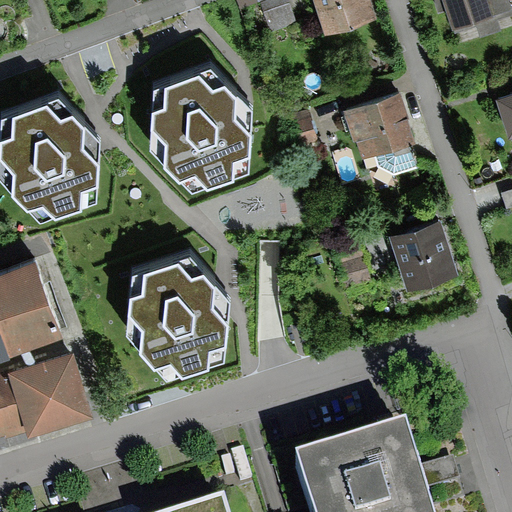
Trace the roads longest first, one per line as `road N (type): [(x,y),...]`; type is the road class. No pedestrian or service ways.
road 1 (residential): [(0,469),(423,341),(467,343)]
road 2 (residential): [(467,343),(487,326),(493,295),(396,0)]
road 3 (residential): [(0,67),(183,0)]
